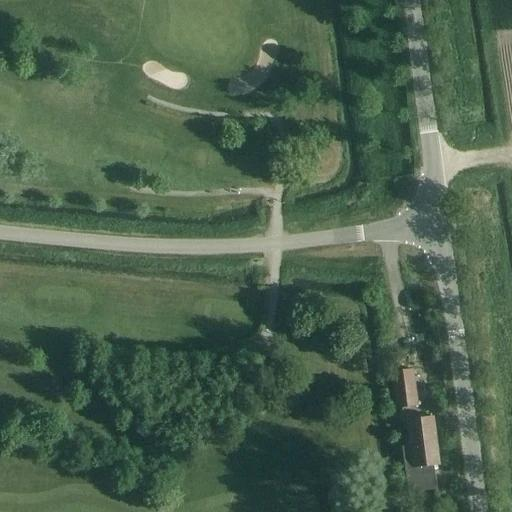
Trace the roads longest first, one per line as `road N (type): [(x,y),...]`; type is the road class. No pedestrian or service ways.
road 1 (residential): [(440,229),(272,246),(0,233)]
road 2 (unclassified): [(477,511),(440,229)]
road 3 (unclassified): [(440,229),(412,0)]
